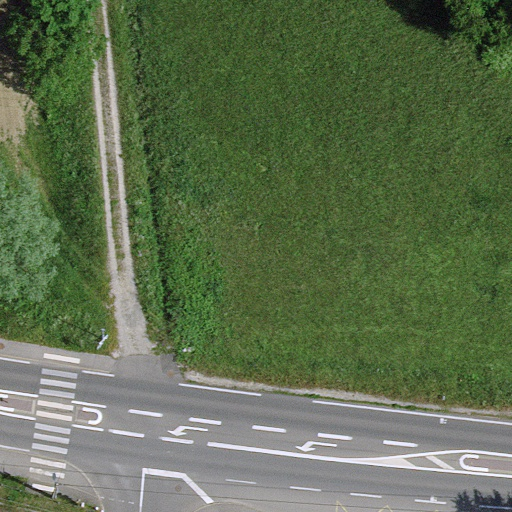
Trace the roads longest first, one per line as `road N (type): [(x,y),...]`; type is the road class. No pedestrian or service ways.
road 1 (primary): [(146,424),(511,467)]
road 2 (primary): [(0,400),(146,424)]
